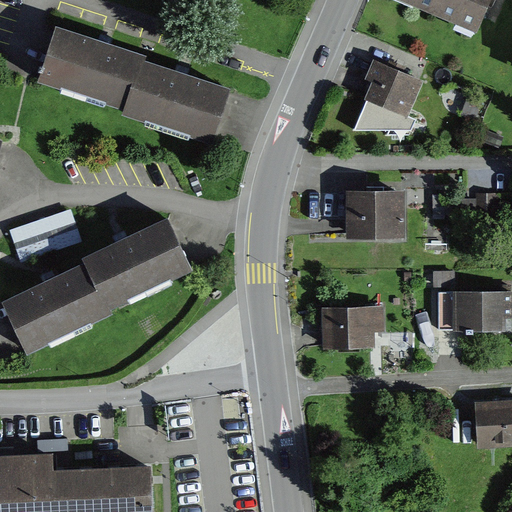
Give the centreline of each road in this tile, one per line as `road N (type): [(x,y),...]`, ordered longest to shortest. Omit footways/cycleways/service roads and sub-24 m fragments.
road 1 (tertiary): [(344,0),(270,180),(260,258),(272,376)]
road 2 (residential): [(0,400),(272,376)]
road 3 (tertiary): [(272,376),(288,511)]
